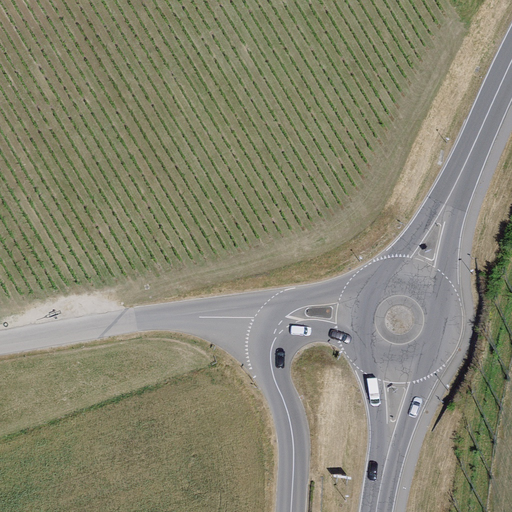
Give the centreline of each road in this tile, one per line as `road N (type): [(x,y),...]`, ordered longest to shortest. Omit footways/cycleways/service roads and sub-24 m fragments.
road 1 (unclassified): [(0,345),(145,318),(205,317),(278,331)]
road 2 (secondary): [(415,279),(511,64)]
road 3 (unclassified): [(291,511),(292,433),(271,361),(278,331)]
road 4 (secondary): [(399,363),(376,511)]
road 5 (secondary): [(399,363),(428,353),(443,327),(438,298),(415,279)]
